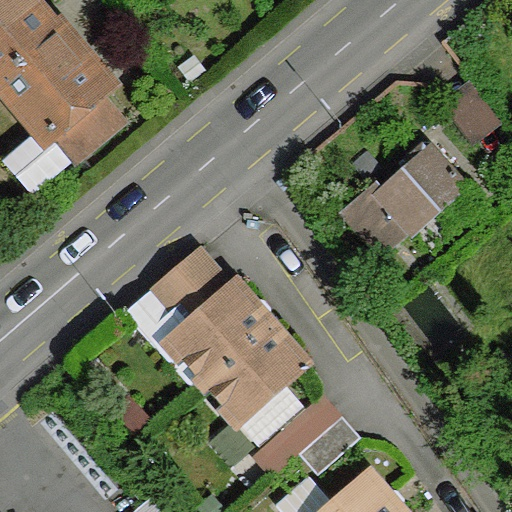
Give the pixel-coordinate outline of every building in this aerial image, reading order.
[(77,68),(23,2),(0,19),(0,77),(48,133),(74,164),(124,122),(100,92),(110,82),(89,55),(77,68)] [(473,83),(445,105),(477,146),(505,124),(473,83)] [(74,164),(48,133),(9,165),(35,197),(74,164)] [(434,155),(385,199),(414,230),(463,186),(434,155)] [(378,191),(346,220),(382,260),(414,230),(385,199),(378,191)] [(235,289),(202,251),(152,292),(155,293),(172,314),(183,305),(199,321),(235,289)] [(237,287),(235,289),(199,321),(170,346),(205,386),(272,327),(237,287)] [(172,314),(155,293),(129,315),(161,353),(170,346),(199,321),(183,305),(172,314)] [(308,366),(272,327),(205,386),(241,426),(285,386),(308,366)] [(306,409),(285,386),(241,426),(262,448),(306,409)] [(343,418),(324,396),(254,457),(273,479),(301,456),(343,418)] [(155,426),(139,408),(123,421),(140,440),(155,426)] [(343,418),(301,456),(320,478),(362,440),(343,418)] [(401,511),(372,478),(337,508),(332,511),(401,511)] [(282,511),(332,511),(337,508),(311,479),(279,508),(282,511)]
